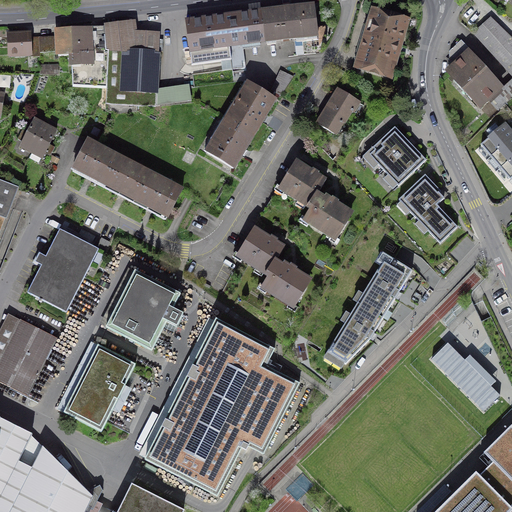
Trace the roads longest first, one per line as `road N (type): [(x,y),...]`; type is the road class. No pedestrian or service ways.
road 1 (residential): [(4,298),(49,210),(64,197),(183,252),(219,238),(339,37),(349,0)]
road 2 (residential): [(234,511),(492,240)]
road 3 (tertiary): [(492,240),(428,100),(425,60),(441,0)]
road 4 (tertiary): [(0,21),(156,5)]
